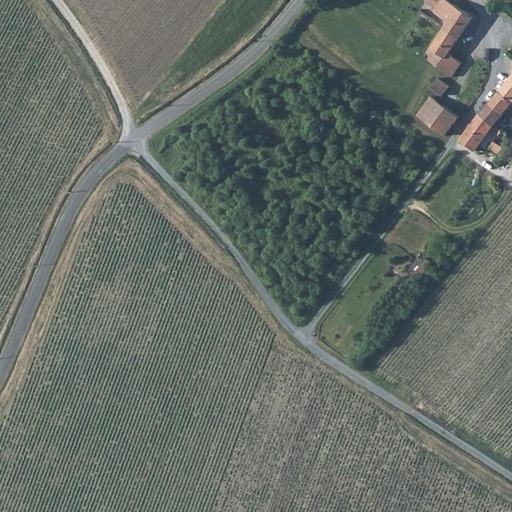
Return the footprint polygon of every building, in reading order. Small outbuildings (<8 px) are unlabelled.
[(443,25),(438,32),(437,34),(452,43),(467,17),(440,0),(420,0),(417,5),(428,12),(426,15),(443,25)] [(444,56),(452,43),(437,34),(427,53),(424,52),(421,57),(425,59),(423,62),(448,78),(456,64),(444,56)] [(511,71),(496,91),(510,102),(511,99),(511,71)] [(435,79),(427,90),(432,93),(439,98),(446,88),(435,79)] [(510,102),(496,91),(488,102),(503,113),(510,102)] [(457,118),(429,97),(416,116),(444,136),(457,118)] [(503,113),(488,102),(480,113),(495,123),(503,113)] [(495,123),(480,113),(479,112),(470,125),(485,136),(495,123)] [(485,136),(470,125),(459,140),(476,151),(485,136)]
